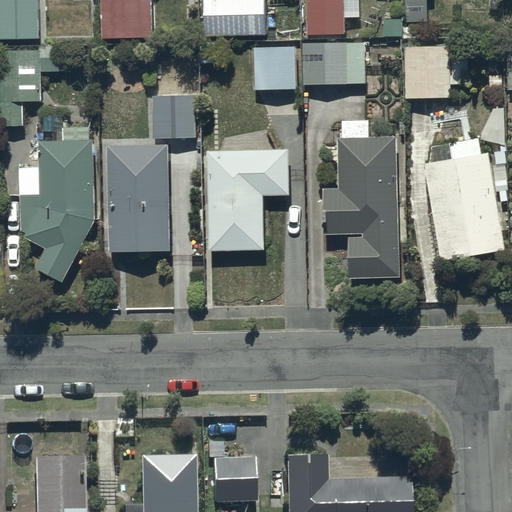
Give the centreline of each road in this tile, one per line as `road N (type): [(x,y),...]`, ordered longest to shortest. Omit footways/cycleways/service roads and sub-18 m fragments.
road 1 (residential): [(483,355),(0,363)]
road 2 (residential): [(483,355),(487,511)]
